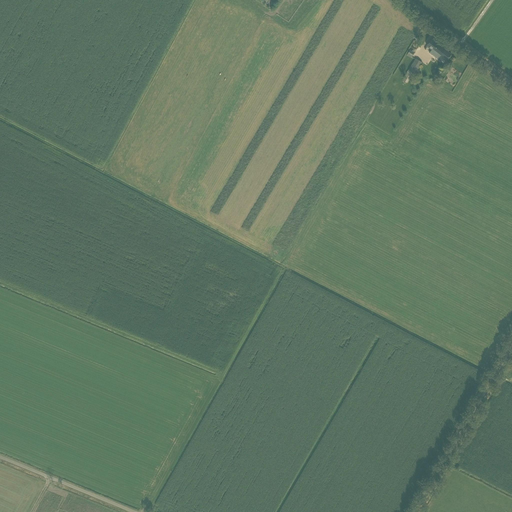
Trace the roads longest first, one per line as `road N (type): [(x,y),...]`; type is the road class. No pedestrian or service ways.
road 1 (unclassified): [(415,511),(511,347)]
road 2 (unclassified): [(129,511),(0,458)]
